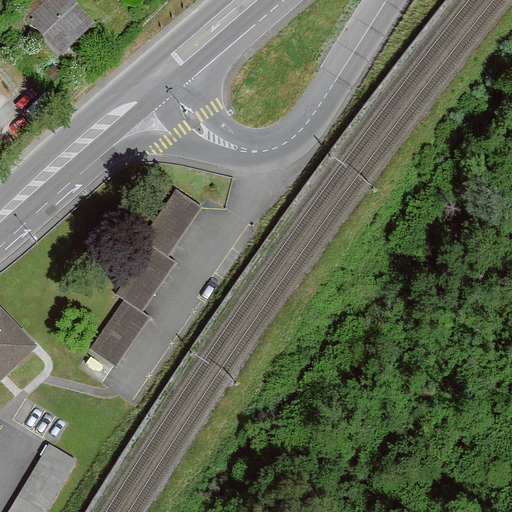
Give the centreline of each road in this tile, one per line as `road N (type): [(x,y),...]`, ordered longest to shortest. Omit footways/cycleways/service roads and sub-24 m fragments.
road 1 (residential): [(214,139),(246,151),(281,146),(311,117),(386,0)]
road 2 (primary): [(50,174),(148,146),(214,139)]
road 3 (primary): [(160,77),(50,174)]
